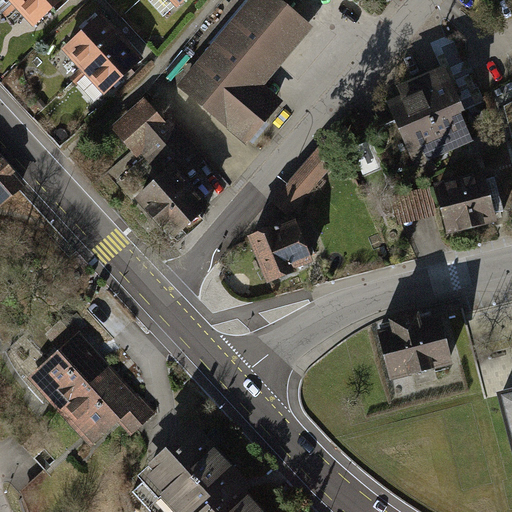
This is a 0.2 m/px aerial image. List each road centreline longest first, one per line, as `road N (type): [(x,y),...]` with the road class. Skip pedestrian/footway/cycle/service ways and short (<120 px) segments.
road 1 (residential): [(422,0),(162,304)]
road 2 (tertiary): [(511,261),(364,300),(231,379)]
road 3 (tertiary): [(0,126),(162,304)]
road 4 (tertiary): [(231,379),(361,511)]
